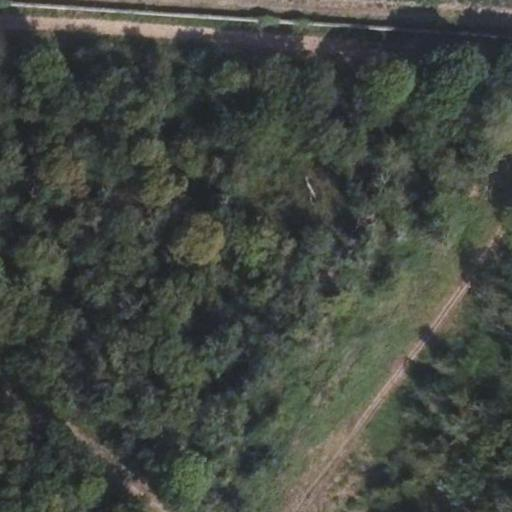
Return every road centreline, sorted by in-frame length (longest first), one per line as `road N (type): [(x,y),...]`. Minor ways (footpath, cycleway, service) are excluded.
road 1 (track): [(511,213),(297,511)]
road 2 (track): [(0,380),(177,511)]
